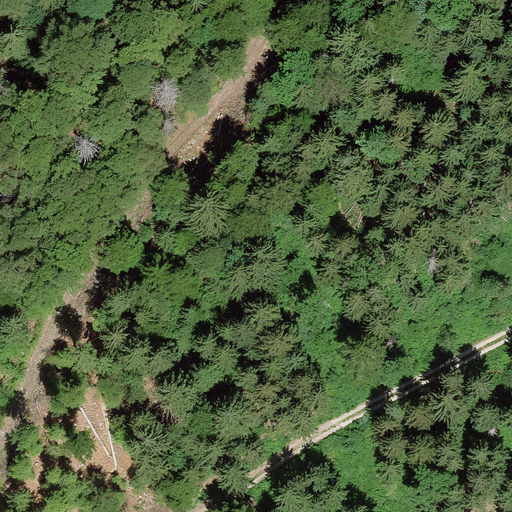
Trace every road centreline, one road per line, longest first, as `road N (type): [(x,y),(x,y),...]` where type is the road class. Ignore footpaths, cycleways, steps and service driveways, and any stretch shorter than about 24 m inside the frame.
road 1 (track): [(0,448),(91,256),(291,0)]
road 2 (track): [(210,511),(511,334)]
